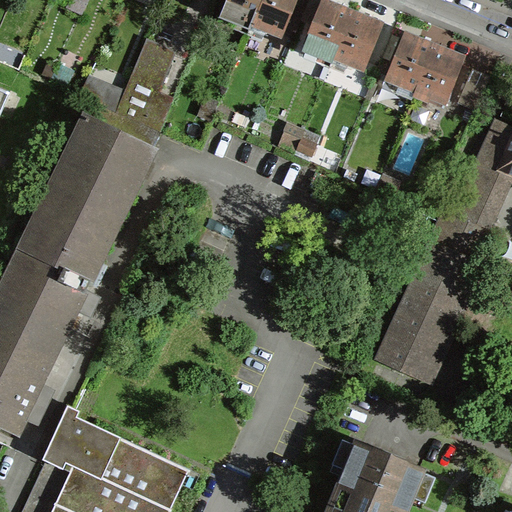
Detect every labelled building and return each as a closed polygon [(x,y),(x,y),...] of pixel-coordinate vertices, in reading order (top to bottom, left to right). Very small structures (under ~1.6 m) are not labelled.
[(223,0),(217,16),(248,29),(260,0),(223,0)] [(260,0),(248,29),(280,42),(297,0),(260,0)] [(351,1),(347,0),(319,0),(299,53),(328,63),(351,1)] [(351,1),(328,63),(362,76),(386,14),(351,1)] [(466,46),(403,21),(378,76),(442,101),(466,46)] [(173,49),(147,38),(118,109),(144,120),(173,49)] [(121,88),(90,74),(81,93),(112,107),(121,88)] [(0,108),(8,92),(0,87),(0,108)] [(82,111),(17,247),(93,283),(158,147),(82,111)] [(511,123),(495,117),(476,161),(462,155),(375,360),(435,386),(488,261),(481,258),(511,184),(511,123)] [(0,427),(20,436),(93,283),(17,247),(0,284),(0,427)] [(410,511),(425,478),(350,447),(322,511),(410,511)]
